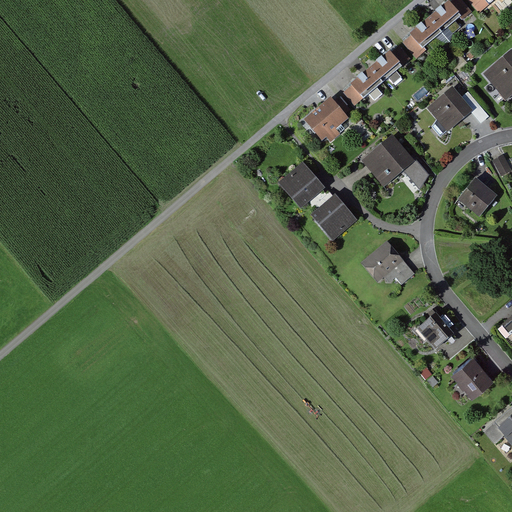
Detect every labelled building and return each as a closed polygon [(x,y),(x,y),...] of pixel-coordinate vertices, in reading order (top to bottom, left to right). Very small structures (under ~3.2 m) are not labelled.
[(474,11),(464,0),(450,0),(406,35),(420,53),(474,11)] [(417,61),(402,43),(350,87),(364,105),(417,61)] [(511,96),(511,51),(511,50),(483,74),(506,101),(511,96)] [(463,72),(459,75),(469,88),(473,84),(463,72)] [(472,111),(452,87),(426,109),(447,133),(472,111)] [(347,119),(330,98),(303,120),(321,142),(347,119)] [(414,162),(392,136),(361,162),(383,188),(414,162)] [(502,155),(492,161),(501,176),(511,170),(502,155)] [(325,188),(302,162),(277,184),(300,210),(325,188)] [(496,196),(478,179),(461,198),(479,215),(496,196)] [(357,221),(335,195),(310,216),(332,242),(357,221)] [(414,275),(387,242),(361,264),(377,284),(384,278),(389,284),(395,278),(401,285),(414,275)] [(454,334),(436,313),(419,327),(437,348),(454,334)] [(511,316),(501,326),(509,336),(511,333),(511,316)] [(493,379),(472,355),(450,373),(471,398),(493,379)] [(511,430),(511,408),(485,430),(496,444),(507,435),(511,430)]
